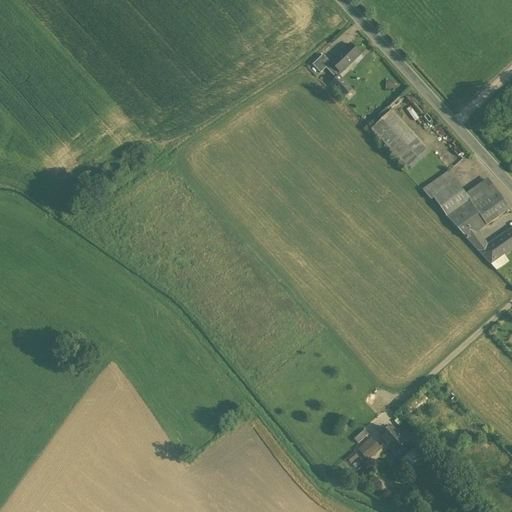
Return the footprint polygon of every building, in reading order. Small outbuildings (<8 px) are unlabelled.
[(327,68),(336,79),(339,76),(361,55),(351,45),(331,63),(326,68),(327,68)] [(321,74),(327,68),(326,68),(331,63),(323,55),(313,65),(321,74)] [(331,83),(345,98),(352,91),(339,76),(336,79),(331,83)] [(392,114),(374,130),(408,166),(426,150),(392,114)] [(423,190),(432,200),(434,198),(457,182),(450,171),(423,190)] [(491,181),(468,197),(471,201),(471,202),(476,209),(499,193),(491,181)] [(448,217),(471,202),(471,201),(468,197),(457,182),(434,198),(448,217)] [(499,193),(476,209),(483,220),(487,226),(511,209),(499,193)] [(448,217),(463,234),(473,227),(483,220),(476,209),(471,202),(448,217)] [(478,232),(487,226),(483,220),(473,227),(478,232)] [(473,227),(463,234),(480,252),(488,246),(478,232),(473,227)] [(480,252),(492,265),(511,251),(511,229),(488,246),(480,252)] [(392,427),(390,429),(398,438),(400,436),(392,427)] [(389,428),(381,436),(401,459),(412,450),(400,436),(398,438),(390,429),(389,428)] [(365,430),(354,439),(358,444),(369,434),(365,430)] [(372,438),(359,450),(368,461),(381,449),(372,438)]
